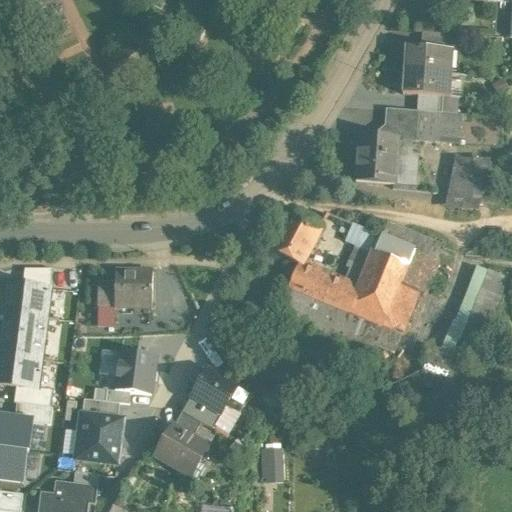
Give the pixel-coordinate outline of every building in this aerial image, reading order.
[(446,37),(422,35),(421,51),(445,52),(446,37)] [(137,38),(106,67),(129,89),(158,57),(137,38)] [(421,51),(405,50),(404,63),(405,63),(405,74),(451,77),(452,53),(445,52),(421,51)] [(451,77),(405,74),(404,84),(402,84),(402,98),(417,99),(442,101),(449,101),(451,77)] [(442,101),(417,99),(416,115),(441,116),(442,101)] [(442,101),(441,116),(457,117),(458,101),(449,101),(442,101)] [(416,115),(388,113),(387,141),(397,141),(396,143),(415,144),(416,115)] [(416,115),(415,144),(420,144),(459,145),(461,118),(441,116),(416,115)] [(387,141),(358,139),(355,187),(395,189),(396,143),(397,141),(387,141)] [(419,189),(420,144),(415,144),(396,143),(395,189),(419,189)] [(490,162),(456,162),(449,193),(484,192),(490,162)] [(484,192),(449,193),(447,213),(482,213),(484,192)] [(320,235),(292,220),(272,258),(298,272),(300,272),(320,235)] [(391,221),(382,242),(381,243),(428,262),(438,241),(391,221)] [(382,242),(352,230),(346,246),(357,250),(347,272),(353,274),(353,273),(366,277),(380,242),(381,243),(382,242)] [(300,272),(298,272),(277,322),(303,332),(302,334),(371,362),(382,332),(401,340),(419,298),(423,299),(436,266),(428,262),(381,243),(380,242),(366,277),(360,290),(358,296),(300,272)] [(509,280),(482,269),(447,355),(434,349),(419,387),(459,403),(509,280)] [(366,277),(353,273),(353,274),(348,285),(360,290),(366,277)] [(23,289),(50,292),(53,274),(24,274),(23,289)] [(152,277),(115,276),(115,288),(114,311),(114,312),(151,313),(152,277)] [(0,316),(46,322),(50,292),(23,289),(0,286),(0,316)] [(115,288),(98,288),(97,311),(114,311),(115,288)] [(0,358),(42,363),(46,322),(0,316),(0,358)] [(120,356),(115,395),(131,397),(151,400),(156,360),(120,356)] [(42,363),(0,358),(0,389),(15,391),(38,394),(42,363)] [(237,393),(207,375),(191,402),(206,412),(198,425),(201,427),(213,434),(228,409),(237,393)] [(38,394),(15,391),(13,407),(17,407),(49,411),(51,395),(38,394)] [(130,409),(131,397),(115,395),(94,393),(93,405),(120,408),(130,409)] [(237,393),(228,409),(239,416),(248,400),(237,393)] [(206,412),(191,402),(182,416),(198,425),(206,412)] [(83,404),(81,419),(118,424),(120,408),(93,405),(83,404)] [(49,411),(17,407),(15,423),(32,426),(32,427),(50,429),(53,412),(49,411)] [(198,425),(182,416),(173,431),(192,442),(201,427),(198,425)] [(123,425),(118,424),(81,419),(76,463),(118,468),(123,425)] [(0,421),(0,452),(26,455),(28,456),(32,427),(32,426),(15,423),(0,421)] [(192,442),(173,431),(155,462),(185,479),(191,482),(197,471),(208,452),(192,442)] [(284,486),(282,451),(266,453),(264,486),(284,486)] [(26,455),(0,452),(0,483),(22,486),(26,455)] [(75,475),(74,487),(98,490),(98,479),(75,475)] [(87,511),(88,508),(95,509),(98,490),(74,487),(55,484),(53,496),(41,494),(39,511),(87,511)] [(0,495),(0,511),(21,511),(23,498),(0,495)]
